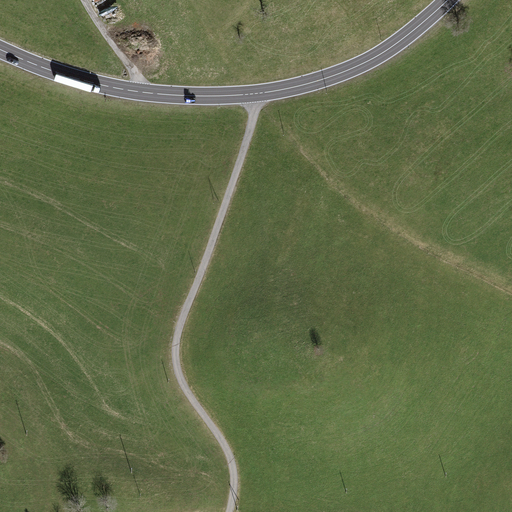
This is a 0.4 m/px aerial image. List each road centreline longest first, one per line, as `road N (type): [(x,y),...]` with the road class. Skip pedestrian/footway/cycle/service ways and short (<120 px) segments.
road 1 (secondary): [(448,0),(375,58),(254,94),(138,91),(0,49)]
road 2 (track): [(254,94),(251,133),(176,357),(182,384),(238,482),(229,511)]
